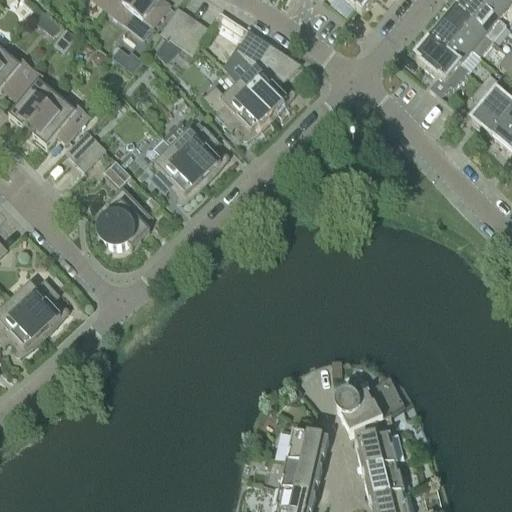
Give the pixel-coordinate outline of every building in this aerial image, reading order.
[(87,0),(106,14),(116,0),(87,0)] [(116,0),(106,14),(124,29),(132,19),(151,34),(169,11),(155,0),(116,0)] [(375,2),(372,0),(336,0),(336,1),(354,15),(355,14),(361,19),(375,2)] [(511,9),(499,0),(471,0),(470,2),(498,25),(511,9)] [(511,0),(499,0),(511,9),(511,10),(511,0)] [(498,25),(470,2),(457,17),(492,47),(505,31),(498,25)] [(165,42),(171,46),(188,21),(178,14),(161,39),(165,42)] [(492,47),(457,17),(444,33),(472,56),(479,62),(492,47)] [(188,21),(171,46),(179,51),(182,53),(198,28),(188,21)] [(209,35),(198,28),(182,53),(192,60),(209,35)] [(472,56),(444,33),(432,48),(430,46),(429,47),(458,72),(472,56)] [(65,35),(54,49),(64,57),(75,44),(65,35)] [(233,84),(232,84),(239,91),(271,125),(277,119),(282,113),(287,108),(292,101),(279,90),(276,88),(281,84),(283,86),(284,85),(299,71),(246,37),(233,57),(252,76),(238,89),(233,84)] [(155,69),(163,75),(179,51),(171,46),(165,42),(150,64),(155,69)] [(458,72),(429,47),(415,64),(421,69),(420,70),(438,85),(429,95),(439,104),(449,92),(445,88),(458,72)] [(9,103),(33,75),(5,52),(0,57),(0,96),(4,92),(12,98),(8,103),(9,103)] [(511,66),(511,62),(506,58),(498,69),(505,75),(511,66)] [(30,134),(60,98),(33,75),(9,103),(10,104),(13,99),(21,106),(8,122),(22,133),(25,130),(30,134)] [(480,90),(488,96),(496,86),(489,79),(480,90)] [(214,92),(201,104),(216,120),(231,136),(232,135),(230,133),(234,128),(247,145),(253,140),(259,136),(265,131),(271,125),(239,91),(232,84),(232,85),(237,90),(224,102),(214,92)] [(478,108),(488,96),(480,90),(471,101),(478,108)] [(60,98),(30,134),(35,138),(32,142),(46,154),(59,138),(67,144),(64,149),(65,150),(88,122),(60,98)] [(471,128),(490,144),(511,118),(511,112),(495,99),(471,128)] [(510,158),(511,155),(511,118),(490,144),(491,145),(493,144),(510,158)] [(167,147),(166,148),(205,188),(211,182),(216,177),(221,171),(226,165),(210,152),(215,147),(217,150),(218,149),(203,133),(194,141),(189,136),(172,153),(167,147)] [(75,167),(95,146),(87,137),(66,158),(75,167)] [(95,146),(75,167),(84,176),(104,155),(95,146)] [(199,194),(205,188),(166,148),(171,154),(153,170),(158,175),(150,184),(165,199),(166,199),(164,196),(168,192),(181,209),(187,204),(193,199),(199,194)] [(102,225),(106,229),(105,231),(104,233),(103,235),(102,238),(102,241),(103,243),(104,246),(105,248),(107,250),(109,251),(112,253),(114,253),(117,254),(120,253),(122,253),(125,252),(127,250),(131,254),(149,237),(139,226),(145,220),(148,223),(149,222),(122,194),(107,208),(113,214),(102,225)] [(7,300),(45,342),(51,336),(56,331),(61,325),(66,319),(50,305),(55,301),(57,303),(58,303),(43,286),(35,294),(30,289),(12,306),(7,300)] [(38,347),(45,342),(7,300),(6,301),(11,306),(0,316),(0,347),(4,352),(5,351),(3,349),(8,344),(20,362),(26,357),(32,352),(38,347)] [(368,397),(352,405),(351,405),(349,404),(347,404),(344,404),(342,405),(340,406),(339,408),(338,410),(337,412),(336,414),(337,416),(337,418),(338,420),(340,422),(341,424),(350,441),(353,439),(353,438),(376,426),(376,427),(382,424),(368,397)] [(361,479),(397,470),(390,441),(380,444),(376,427),(376,426),(353,438),(353,439),(356,450),(354,450),(361,479)] [(285,467),(321,475),(328,446),(292,438),(285,467)] [(279,495),(315,503),(321,475),(285,467),(279,495)] [(368,507),(404,498),(397,470),(361,479),(368,507)] [(275,511),(312,511),(315,503),(279,495),(275,511)] [(369,511),(407,511),(404,498),(368,507),(369,511)]
